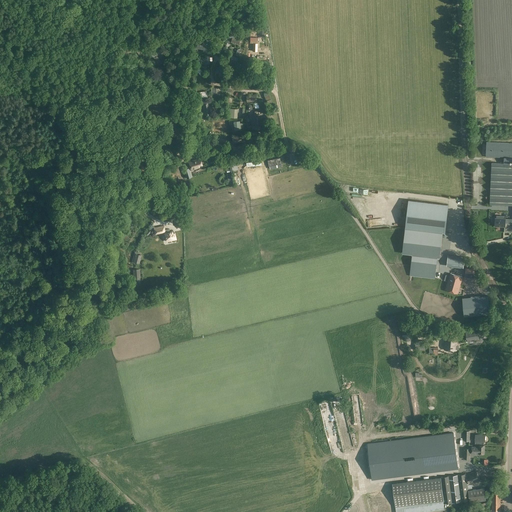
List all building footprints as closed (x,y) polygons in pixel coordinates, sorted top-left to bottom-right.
[(232,37),(230,42),(238,45),(240,39),(232,37)] [(258,37),(254,37),(250,37),(250,43),(253,43),(253,51),(258,51),(258,37)] [(217,42),(213,51),(219,53),(222,45),(217,42)] [(198,43),(197,47),(203,48),(203,52),(206,52),(207,49),(207,45),(198,43)] [(156,46),(150,51),(154,57),(157,55),(158,54),(161,52),(160,51),(156,46)] [(240,57),(243,49),(238,47),(235,55),(240,57)] [(229,54),(227,60),(236,63),(238,57),(229,54)] [(154,59),(150,63),(156,70),(160,67),(159,65),(156,61),(154,59)] [(254,74),(248,75),(250,83),(260,81),(258,70),(253,71),(254,74)] [(184,77),(179,81),(183,86),(188,82),(184,77)] [(178,87),(174,82),(169,85),(173,90),(178,87)] [(256,94),(246,95),(247,102),(257,101),(256,94)] [(229,108),(229,117),(237,118),(238,108),(229,108)] [(262,122),(261,122),(263,122),(263,118),(261,118),(261,113),(260,113),(260,111),(254,111),(255,114),(252,114),(253,123),(262,122)] [(225,122),(213,122),(213,130),(226,130),(225,122)] [(241,135),(232,136),(232,140),(234,140),(235,144),(242,143),(241,135)] [(486,157),(511,158),(511,142),(486,142),(486,144),(486,156),(486,157)] [(201,161),(200,158),(189,162),(191,170),(202,166),(201,161)] [(511,163),(492,162),(490,204),(508,205),(511,205),(511,163)] [(408,200),(405,228),(445,233),(448,205),(408,200)] [(511,223),(511,219),(505,219),(505,218),(503,218),(503,216),(497,216),(497,218),(495,218),(495,219),(494,219),(494,223),(495,223),(495,226),(505,226),(505,232),(511,232),(511,226),(509,226),(509,224),(511,223)] [(154,228),(153,228),(154,234),(161,233),(164,232),(163,230),(164,230),(164,226),(154,228)] [(443,233),(409,229),(405,228),(402,253),(412,255),(411,266),(416,267),(415,276),(435,279),(437,257),(440,258),(443,233)] [(164,232),(161,233),(162,236),(165,235),(166,241),(175,239),(174,233),(172,234),(172,231),(168,232),(167,229),(164,230),(163,230),(164,232)] [(134,253),(131,261),(134,262),(135,262),(139,263),(141,255),(137,254),(134,253)] [(464,258),(448,256),(447,267),(463,268),(464,258)] [(450,273),(446,290),(457,293),(462,276),(450,273)] [(464,317),(477,316),(491,314),(489,296),(463,298),(463,302),(464,317)] [(477,329),(466,331),(467,341),(478,340),(477,329)] [(457,348),(457,346),(457,335),(445,335),(445,350),(456,350),(457,348)] [(425,341),(415,341),(415,350),(425,350),(425,341)] [(479,445),(479,446),(478,447),(472,446),(472,453),(475,453),(475,454),(477,454),(477,453),(479,453),(479,454),(480,455),(481,455),(482,455),(483,454),(484,454),(485,445),(484,445),(479,445)] [(425,454),(401,457),(401,465),(407,464),(408,470),(412,470),(412,468),(416,468),(416,462),(421,462),(421,459),(425,459),(425,454)] [(476,470),(466,475),(464,476),(467,484),(468,486),(472,484),(481,480),(476,470)] [(421,480),(392,484),(395,508),(443,501),(440,477),(427,479),(421,480)] [(484,488),(472,489),(468,490),(469,501),(470,503),(486,500),(484,488)] [(492,493),(492,511),(500,511),(500,493),(492,493)]
